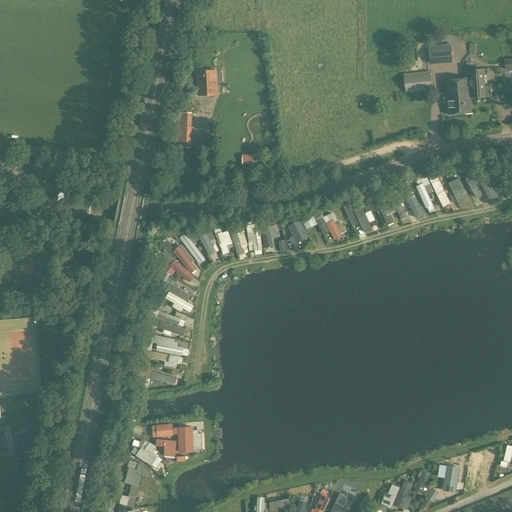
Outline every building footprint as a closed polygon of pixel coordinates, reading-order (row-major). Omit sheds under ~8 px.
[(444,63),(452,63),(451,44),(442,45),(444,63)] [(470,98),(485,97),(483,69),(468,70),(470,98)] [(198,96),(217,95),(216,82),(222,82),(222,71),(216,72),(216,70),(197,71),(198,96)] [(470,98),(468,70),(465,70),(465,78),(445,79),(447,115),(471,113),(470,98)] [(405,93),(432,90),(430,72),(403,74),(405,93)] [(258,164),(258,155),(244,155),(243,163),(258,164)] [(467,182),(476,198),(482,195),(476,185),(480,182),(477,177),(476,177),(474,172),(464,177),(467,182)] [(436,174),(428,178),(442,207),(450,204),(436,174)] [(422,184),(416,187),(426,209),(433,206),(430,200),(433,199),(430,193),(433,192),(426,177),(420,179),(422,184)] [(458,178),(448,183),(456,201),(462,198),(460,192),(464,190),(458,178)] [(501,195),(491,180),(484,184),(493,200),(501,195)] [(392,203),(401,220),(407,217),(399,200),(400,199),(397,192),(392,195),(395,201),(392,203)] [(385,195),(374,200),(386,226),(393,223),(389,214),(395,212),(391,203),(389,204),(385,195)] [(411,195),(405,199),(416,217),(423,214),(411,195)] [(353,204),(366,232),(372,229),(363,209),(368,207),(364,198),(359,201),(353,204)] [(351,204),(346,207),(353,225),(359,223),(351,204)] [(375,219),(371,210),(367,212),(371,221),(375,219)] [(300,217),(306,230),(317,224),(311,212),(300,217)] [(318,212),(313,215),(318,222),(323,218),(318,212)] [(324,219),(317,223),(324,236),(331,232),(335,240),(342,237),(341,234),(346,232),(342,224),(341,225),(339,222),(336,224),(334,222),(337,220),(333,213),(323,218),(324,219)] [(300,221),(288,227),(297,244),(309,238),(300,221)] [(263,251),(259,225),(246,226),(249,245),(253,244),(254,252),(263,251)] [(269,227),(262,228),(266,249),(273,247),(271,237),(278,236),(276,226),(269,227)] [(235,227),(229,229),(237,256),(244,254),(242,248),(248,246),(244,234),(238,236),(235,227)] [(198,235),(209,256),(216,253),(210,241),(215,239),(210,229),(198,235)] [(15,242),(16,232),(8,232),(8,241),(15,242)] [(222,233),(216,235),(223,256),(229,254),(227,246),(233,244),(228,232),(222,234),(222,233)] [(195,233),(190,237),(195,243),(199,239),(195,233)] [(206,261),(186,234),(180,238),(200,265),(206,261)] [(191,274),(197,270),(179,247),(174,251),(165,239),(161,242),(169,251),(174,256),(175,258),(177,256),(191,274)] [(286,240),(278,241),(280,252),(288,251),(286,240)] [(170,266),(190,284),(195,278),(176,261),(176,260),(167,252),(162,257),(171,265),(170,266)] [(195,293),(197,288),(172,277),(170,281),(195,293)] [(191,295),(171,283),(168,288),(188,300),(191,295)] [(194,306),(169,292),(165,299),(174,304),(172,307),(181,313),(183,309),(190,313),(194,306)] [(181,318),(152,308),(149,315),(179,325),(181,318)] [(150,325),(184,337),(186,330),(161,321),(153,318),(150,325)] [(156,352),(182,357),(183,349),(177,348),(178,343),(174,342),(175,340),(153,336),(153,335),(146,334),(145,341),(152,343),(151,343),(157,345),(156,352)] [(178,364),(179,357),(143,350),(141,358),(152,360),(152,359),(178,364)] [(145,378),(175,386),(177,379),(151,371),(153,365),(143,362),(138,381),(144,382),(145,378)] [(178,452),(193,452),(193,427),(178,427),(178,452)] [(145,463),(156,448),(150,443),(144,451),(141,449),(136,456),(145,463)] [(510,463),(511,452),(511,446),(507,445),(503,461),(501,461),(499,466),(506,467),(507,462),(510,463)] [(494,477),(499,455),(493,454),(492,462),(486,460),(483,474),(494,477)] [(28,464),(38,462),(37,455),(27,457),(28,464)] [(28,464),(27,457),(16,459),(19,473),(25,472),(26,476),(36,474),(39,464),(38,462),(28,464)] [(488,487),(492,477),(482,474),(486,461),(474,457),(471,465),(476,467),(472,478),(480,481),(479,484),(488,487)] [(139,488),(145,466),(138,464),(136,471),(129,469),(124,484),(139,488)] [(456,493),(459,468),(446,466),(442,491),(456,493)] [(424,494),(432,472),(423,469),(416,492),(424,494)] [(413,484),(404,480),(393,506),(406,511),(411,500),(407,498),(413,484)] [(136,501),(139,490),(131,488),(129,500),(121,498),(119,507),(127,509),(128,504),(134,506),(135,501),(136,501)] [(279,493),(269,496),(272,509),(277,508),(278,511),(285,511),(284,507),(293,505),(291,497),(280,500),(279,493)] [(323,511),(331,498),(322,494),(313,511),(323,511)] [(355,511),(362,511),(366,508),(368,510),(371,506),(368,504),(372,500),(367,495),(354,511),(355,511)] [(265,497),(257,496),(256,511),(267,511),(268,510),(266,510),(267,502),(265,502),(265,497)] [(306,501),(299,499),(295,511),(306,511),(308,508),(305,507),(306,501)]
